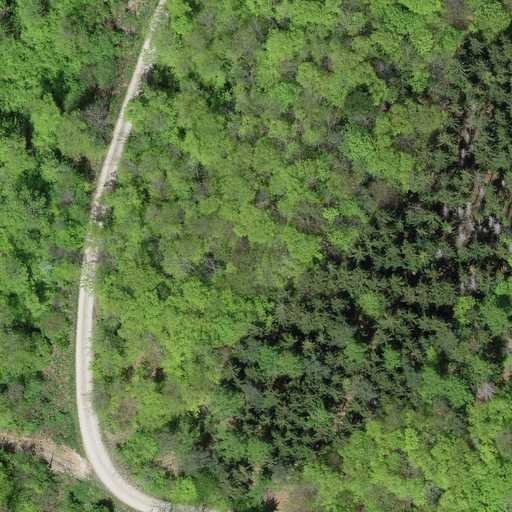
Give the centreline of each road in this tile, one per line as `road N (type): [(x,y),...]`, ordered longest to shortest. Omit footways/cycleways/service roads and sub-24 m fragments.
road 1 (track): [(93,458),(179,417),(253,313),(364,230),(427,128),(461,42),(488,0)]
road 2 (track): [(171,0),(98,222),(84,380),(93,458),(121,499),(169,511)]
